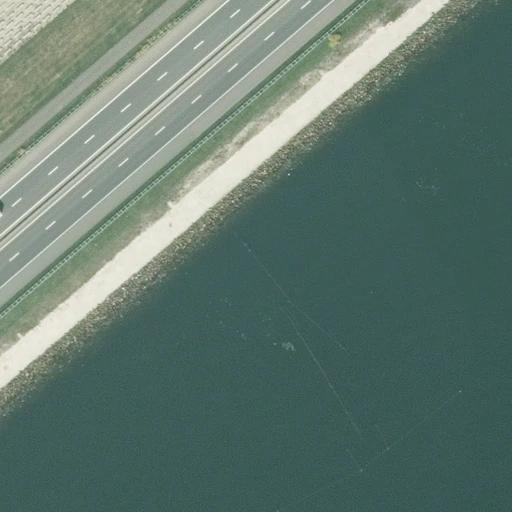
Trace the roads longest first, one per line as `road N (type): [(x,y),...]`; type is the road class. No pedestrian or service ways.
road 1 (motorway): [(0,269),(311,0)]
road 2 (motorway): [(250,0),(0,216)]
